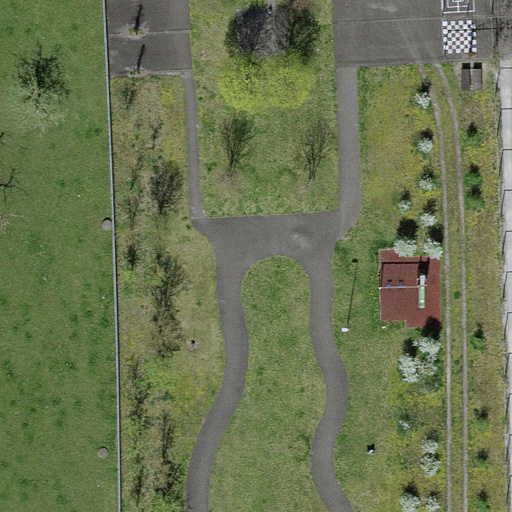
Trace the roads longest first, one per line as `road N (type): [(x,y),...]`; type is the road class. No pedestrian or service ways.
road 1 (trunk): [(493,0),(508,511)]
road 2 (motorway): [(342,511),(328,0)]
road 3 (motorway): [(208,0),(219,511)]
road 4 (track): [(458,511),(454,133),(431,65)]
